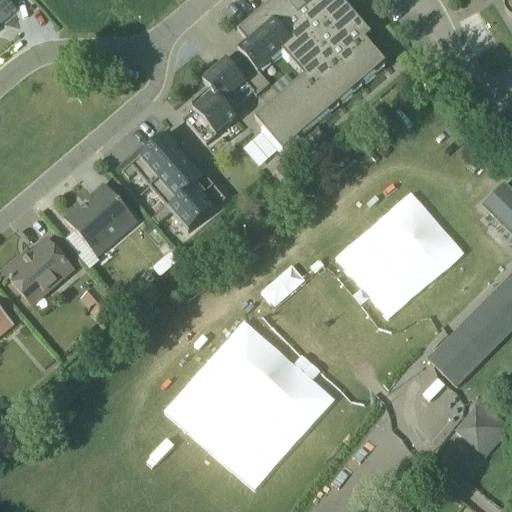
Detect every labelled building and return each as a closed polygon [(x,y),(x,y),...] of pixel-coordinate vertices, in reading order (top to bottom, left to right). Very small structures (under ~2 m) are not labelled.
[(0,0),(0,31),(16,16),(0,0)] [(276,148),(290,148),(384,68),(384,66),(365,43),(370,38),(337,0),(300,0),(298,3),(296,2),(290,7),(283,0),(277,0),(236,36),(245,46),(201,85),(210,96),(192,113),(195,117),(185,126),(204,148),(234,123),(236,125),(248,114),(241,106),(251,97),(255,100),(268,89),(258,76),(260,75),(262,76),(270,69),(268,67),(270,66),(273,69),(285,60),(303,80),(303,81),(254,123),(276,148)] [(511,0),(507,0),(501,10),(503,19),(511,24),(511,0)] [(170,216),(187,235),(223,203),(190,165),(187,168),(163,140),(121,176),(127,183),(136,175),(166,210),(152,222),(157,227),(170,216)] [(511,276),(427,364),(455,391),(511,333),(511,196),(503,187),(481,209),(511,240),(511,276)] [(135,227),(104,194),(67,229),(97,262),(135,227)] [(6,285),(31,312),(73,273),(48,246),(6,285)] [(174,264),(163,250),(150,260),(161,274),(174,264)] [(118,313),(98,289),(84,300),(103,325),(118,313)] [(0,340),(12,330),(0,316),(0,340)] [(477,455),(504,425),(480,405),(454,435),(477,455)] [(504,425),(477,455),(483,461),(510,431),(504,425)]
